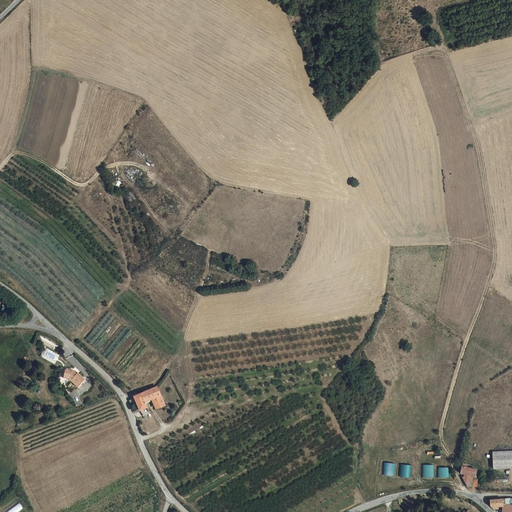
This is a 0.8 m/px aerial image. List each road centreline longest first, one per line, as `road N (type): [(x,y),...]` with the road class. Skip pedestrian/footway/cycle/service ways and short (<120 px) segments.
road 1 (unclassified): [(58,333),(115,386),(168,497)]
road 2 (track): [(123,398),(156,383),(169,365),(210,251)]
road 3 (track): [(0,172),(15,152),(83,184),(120,163),(148,171)]
road 4 (unclassified): [(356,511),(412,492),(444,490),(473,501)]
